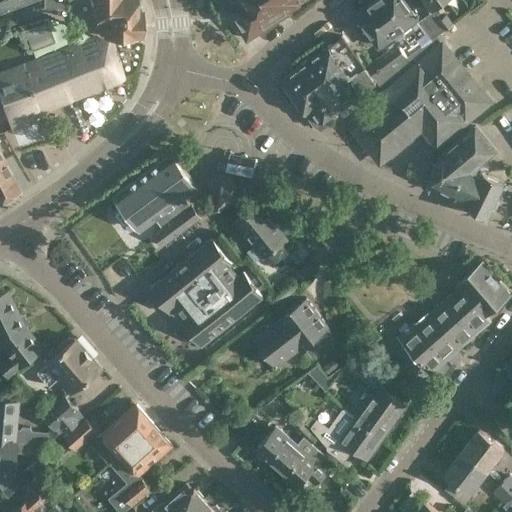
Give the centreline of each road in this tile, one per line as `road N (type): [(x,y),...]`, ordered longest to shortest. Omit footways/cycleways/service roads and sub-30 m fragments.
road 1 (residential): [(266,511),(53,284),(13,227)]
road 2 (residential): [(245,80),(255,100),(342,161),(511,243)]
road 3 (residential): [(374,511),(511,322)]
road 4 (secondary): [(13,227),(122,141),(153,106),(171,68)]
road 5 (residential): [(245,80),(343,0)]
